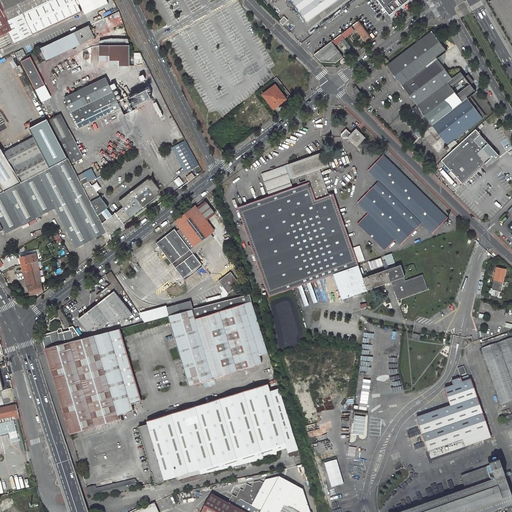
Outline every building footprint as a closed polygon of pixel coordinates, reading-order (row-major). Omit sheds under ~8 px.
[(0,0),(0,4),(8,21),(12,29),(9,31),(15,42),(81,10),(76,0),(0,0)] [(292,0),(308,21),(337,0),(292,0)] [(377,0),(387,12),(387,11),(390,14),(408,0),(377,0)] [(0,35),(9,31),(12,29),(8,21),(0,4),(0,35)] [(288,20),(284,16),(279,21),(283,25),(288,20)] [(372,40),(357,21),(353,25),(367,44),(372,40)] [(47,58),(96,35),(90,24),(41,47),(47,58)] [(347,30),(330,42),(333,46),(339,41),(345,49),(349,46),(342,38),(349,33),(347,30)] [(386,66),(417,105),(460,73),(432,32),(386,66)] [(110,64),(130,64),(129,42),(109,43),(109,39),(98,39),(99,60),(110,60),(110,64)] [(336,64),(342,59),(333,46),(330,42),(316,52),(314,55),(321,62),(336,64)] [(355,55),(351,49),(344,54),(349,60),(355,55)] [(45,84),(31,56),(22,60),(37,89),(45,84)] [(476,92),(460,73),(417,105),(447,145),(483,118),(468,98),(476,92)] [(80,128),(122,107),(108,78),(107,76),(101,79),(99,77),(97,78),(98,80),(65,97),(80,128)] [(263,95),(274,109),(281,103),(280,101),(285,97),(276,85),(263,95)] [(152,98),(156,108),(161,106),(156,95),(152,98)] [(144,102),(151,116),(159,112),(156,108),(152,98),(144,102)] [(49,118),(60,139),(61,139),(73,162),(82,158),(72,138),(73,137),(61,112),(49,118)] [(47,115),(0,138),(0,143),(22,180),(67,157),(68,156),(60,139),(49,118),(47,115)] [(365,137),(356,128),(348,137),(357,146),(365,137)] [(499,155),(475,129),(441,160),(462,184),(485,163),(487,166),(499,155)] [(0,191),(22,180),(0,143),(0,191)] [(270,195),(239,206),(270,295),(333,273),(355,265),(330,194),(326,196),(317,169),(330,165),(325,150),(289,163),(293,176),(307,172),(311,181),(294,187),(293,184),(269,192),(270,195)] [(448,217),(384,155),(367,171),(379,181),(358,203),(368,214),(358,224),(385,251),(395,240),(400,245),(422,223),(432,234),(448,217)] [(97,215),(67,157),(22,180),(0,191),(0,229),(3,228),(5,231),(56,206),(68,230),(76,245),(104,231),(110,242),(111,240),(98,214),(97,215)] [(262,173),(265,181),(289,173),(286,164),(262,173)] [(189,181),(195,177),(192,173),(186,177),(189,181)] [(265,181),(266,183),(290,175),(289,173),(265,181)] [(290,175),(266,183),(269,190),(292,182),(290,175)] [(82,183),(98,214),(103,222),(113,215),(107,207),(109,207),(89,181),(87,177),(81,180),(82,183)] [(124,221),(156,196),(156,195),(160,192),(160,188),(152,178),(149,178),(120,200),(124,206),(113,215),(103,222),(109,235),(125,222),(124,221)] [(269,190),(269,192),(293,184),(292,182),(269,190)] [(215,213),(205,200),(196,206),(206,219),(215,213)] [(190,249),(214,230),(206,219),(196,206),(194,204),(174,220),(180,228),(176,231),(174,228),(156,242),(167,256),(171,261),(183,277),(201,263),(193,253),(190,249)] [(193,253),(218,235),(214,230),(190,249),(193,253)] [(359,261),(363,260),(359,246),(355,247),(359,261)] [(41,281),(36,251),(20,255),(28,284),(41,281)] [(390,253),(383,256),(386,265),(393,262),(390,253)] [(378,257),(366,262),(369,269),(380,265),(378,257)] [(360,279),(355,265),(333,273),(342,299),(389,282),(395,301),(426,290),(421,274),(404,281),(402,277),(403,276),(399,265),(385,270),(360,279)] [(497,284),(502,284),(503,279),(505,270),(495,268),(494,277),(498,278),(497,284)] [(103,300),(81,317),(90,329),(99,323),(102,327),(111,320),(113,323),(122,317),(125,320),(134,313),(120,294),(125,290),(111,272),(106,276),(112,284),(99,294),(103,300)] [(240,284),(230,272),(219,282),(229,293),(240,284)] [(43,290),(41,281),(28,284),(30,293),(43,290)] [(297,286),(303,306),(325,299),(322,291),(319,291),(318,287),(311,289),(309,282),(297,286)] [(223,374),(262,362),(260,356),(269,354),(250,293),(193,309),(168,315),(190,385),(203,380),(204,381),(212,378),(214,377),(214,378),(223,375),(223,374)] [(193,309),(190,300),(141,312),(147,321),(168,315),(193,309)] [(58,330),(43,334),(42,337),(45,347),(81,338),(81,337),(73,327),(69,327),(69,330),(63,332),(62,328),(57,329),(58,330)] [(58,392),(71,434),(120,419),(118,414),(132,410),(133,408),(132,404),(142,401),(120,328),(81,338),(45,347),(46,350),(47,354),(55,379),(57,385),(58,392)] [(511,340),(481,351),(483,359),(511,348),(511,340)] [(511,348),(483,359),(500,407),(511,402),(511,348)] [(9,377),(0,377),(0,385),(1,390),(11,388),(9,377)] [(443,391),(449,408),(417,420),(428,452),(460,440),(461,440),(464,447),(490,438),(470,382),(461,385),(459,380),(450,383),(452,388),(443,391)] [(153,418),(147,420),(148,422),(148,424),(139,426),(156,483),(166,481),(166,479),(178,475),(179,479),(189,476),(231,466),(248,462),(277,455),(278,444),(286,442),(289,452),(298,450),(299,450),(280,388),(271,391),(268,383),(153,418)] [(11,406),(0,408),(0,418),(14,416),(11,406)] [(362,435),(365,417),(354,415),(351,433),(362,435)] [(460,440),(428,452),(431,459),(464,447),(461,440),(460,440)] [(454,460),(456,466),(482,458),(480,451),(454,460)] [(323,464),(332,508),(357,502),(349,463),(345,464),(345,460),(323,464)] [(454,461),(419,472),(422,483),(458,471),(454,461)] [(429,503),(404,511),(488,511),(511,504),(511,500),(499,464),(461,477),(465,491),(435,501),(433,494),(427,496),(429,503)] [(285,511),(288,508),(295,511),(311,511),(305,494),(283,478),(269,482),(267,485),(263,483),(258,485),(255,489),(250,486),(246,493),(244,491),(240,499),(235,497),(232,503),(231,506),(237,509),(241,500),(262,511),(285,511)] [(107,495),(137,487),(135,479),(105,487),(107,495)] [(87,488),(89,495),(93,498),(107,495),(105,487),(97,489),(96,485),(87,488)] [(262,511),(241,500),(237,509),(231,506),(232,503),(227,500),(225,503),(215,497),(206,511),(262,511)] [(160,511),(156,503),(135,511),(160,511)]
